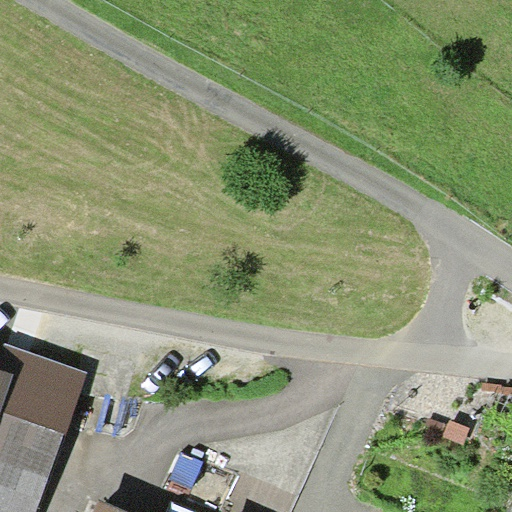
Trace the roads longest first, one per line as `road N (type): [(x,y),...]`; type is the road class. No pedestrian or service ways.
road 1 (unclassified): [(26,0),(511,276)]
road 2 (residential): [(0,288),(265,340),(511,364)]
